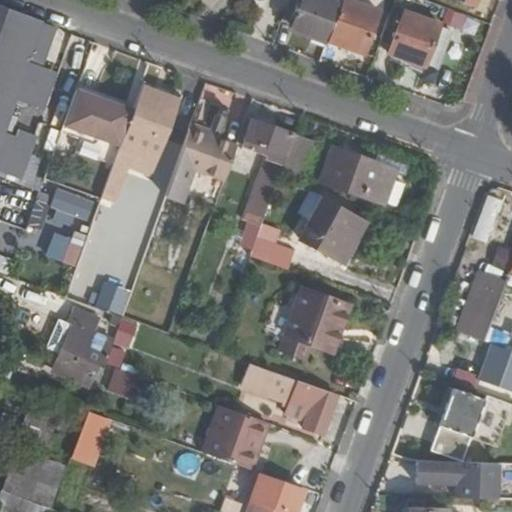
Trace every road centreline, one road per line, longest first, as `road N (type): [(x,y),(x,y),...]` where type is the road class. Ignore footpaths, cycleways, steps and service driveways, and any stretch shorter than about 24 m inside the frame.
road 1 (residential): [(44,0),(472,153)]
road 2 (residential): [(343,511),(472,153)]
